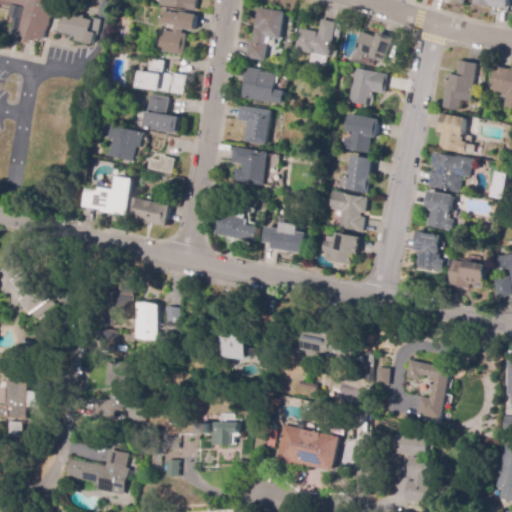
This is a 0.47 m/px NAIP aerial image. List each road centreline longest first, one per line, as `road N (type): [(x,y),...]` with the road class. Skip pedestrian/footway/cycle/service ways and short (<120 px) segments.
road 1 (residential): [(186,261),(228,0),(417,20),(511,41)]
road 2 (residential): [(511,321),(0,219)]
road 3 (residential): [(378,299),(432,25)]
road 4 (residential): [(101,243),(63,449),(47,486)]
